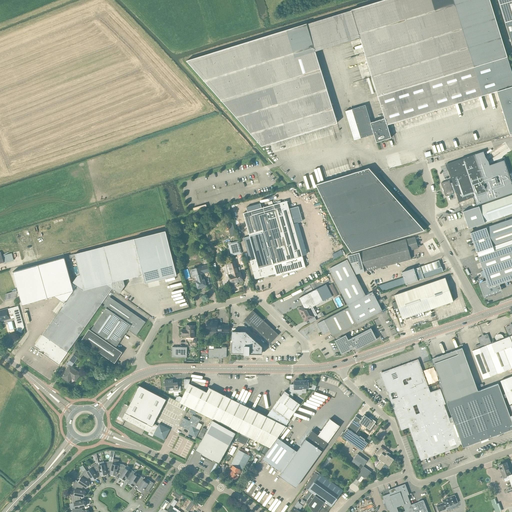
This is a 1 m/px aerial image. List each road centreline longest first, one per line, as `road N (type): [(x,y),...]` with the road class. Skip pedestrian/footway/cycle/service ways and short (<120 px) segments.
road 1 (residential): [(143,373),(140,355),(159,321),(250,296),(303,341),(305,368)]
road 2 (secondary): [(143,373),(305,368)]
road 3 (secondary): [(340,364),(481,315)]
road 4 (residential): [(409,471),(393,425),(347,383),(340,364)]
